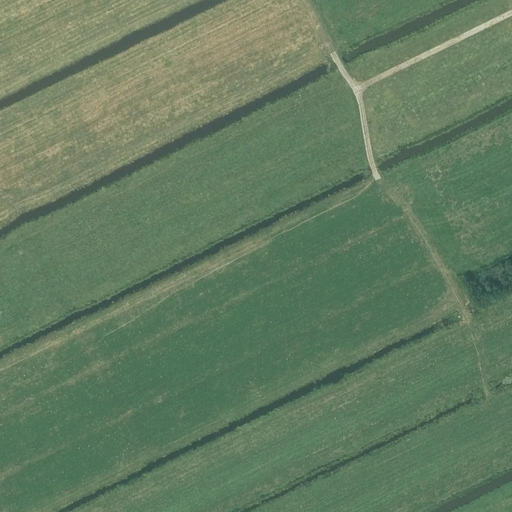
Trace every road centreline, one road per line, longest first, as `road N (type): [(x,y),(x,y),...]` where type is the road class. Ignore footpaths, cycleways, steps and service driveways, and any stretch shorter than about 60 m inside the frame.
road 1 (track): [(511,13),(357,89)]
road 2 (track): [(377,177),(357,89),(333,53)]
